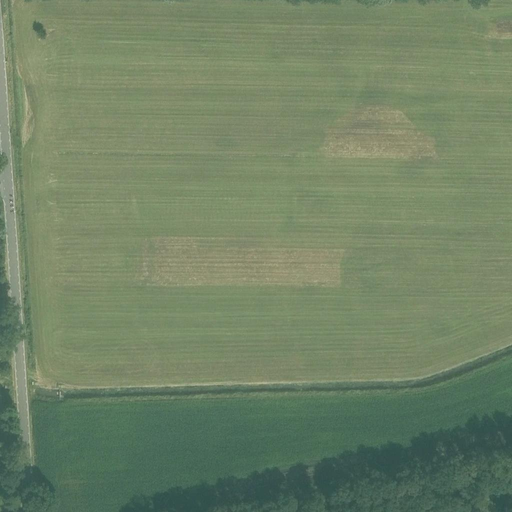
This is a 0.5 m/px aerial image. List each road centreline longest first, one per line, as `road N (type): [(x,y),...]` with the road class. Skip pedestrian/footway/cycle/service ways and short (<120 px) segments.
road 1 (tertiary): [(29,511),(0,45)]
road 2 (track): [(207,511),(511,447)]
